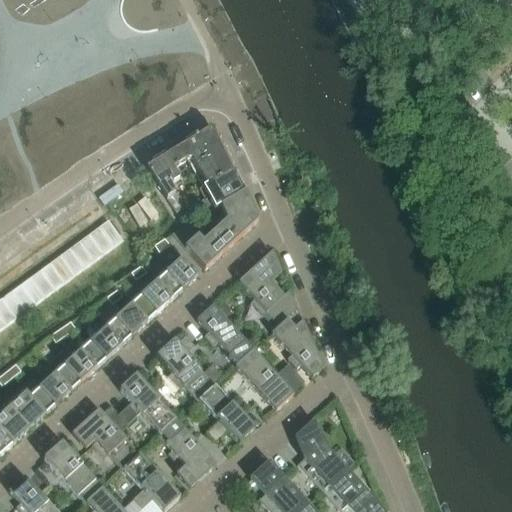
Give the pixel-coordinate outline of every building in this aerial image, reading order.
[(202,155),(220,146),(214,133),(206,131),(180,147),(191,163),(195,170),(203,165),(201,162),(205,160),(202,155)] [(195,170),(205,189),(234,174),(220,146),(202,155),(205,160),(201,162),(203,165),(195,170)] [(180,147),(167,156),(176,169),(185,163),(191,163),(180,147)] [(167,156),(145,169),(165,201),(174,217),(185,211),(176,195),(178,194),(172,185),(182,180),(176,169),(167,156)] [(209,204),(191,214),(196,222),(214,212),(244,195),(234,174),(205,189),(202,191),(209,204)] [(257,224),(244,195),(214,212),(171,238),(203,273),(257,224)] [(191,225),(196,222),(191,214),(188,216),(189,218),(188,219),(191,225)] [(163,242),(152,250),(158,256),(169,249),(163,242)] [(278,330),(296,313),(288,294),(282,299),(270,286),(280,277),(271,256),(237,286),(253,303),(249,306),(262,320),(265,316),(278,330)] [(181,262),(156,285),(171,302),(197,279),(181,262)] [(146,276),(141,270),(130,277),(135,284),(146,276)] [(156,285),(130,308),(146,325),(171,302),(156,285)] [(116,293),(106,300),(110,308),(121,300),(116,293)] [(130,308),(105,331),(121,349),(146,325),(130,308)] [(203,340),(212,350),(216,346),(236,368),(252,354),(211,309),(195,324),(207,337),(203,340)] [(290,359),(286,363),(295,372),(299,369),(311,381),(322,371),(296,313),(278,330),(270,337),(290,359)] [(74,332),(69,325),(59,332),(64,339),(74,332)] [(105,331),(79,354),(95,372),(121,349),(105,331)] [(64,339),(59,332),(49,339),(54,346),(64,339)] [(185,340),(179,345),(188,354),(194,349),(185,340)] [(173,344),(155,361),(196,405),(197,403),(213,389),(173,344)] [(79,354),(54,377),(70,395),(95,372),(79,354)] [(252,354),(236,368),(234,370),(274,414),(292,398),(252,354)] [(20,374),(14,368),(5,375),(10,382),(20,374)] [(286,369),(275,379),(291,396),(302,386),(286,369)] [(10,382),(5,375),(0,379),(0,388),(1,390),(10,382)] [(54,377),(28,401),(44,418),(70,395),(54,377)] [(130,407),(126,410),(135,420),(139,416),(159,438),(175,424),(134,379),(119,394),(130,407)] [(217,425),(205,436),(214,446),(226,435),(238,448),(254,433),(213,389),(197,403),(217,425)] [(20,391),(3,407),(28,433),(44,418),(28,401),(20,391)] [(3,407),(0,409),(0,436),(11,448),(28,433),(3,407)] [(94,445),(91,449),(103,462),(107,459),(120,474),(122,472),(138,457),(105,421),(114,414),(108,408),(100,416),(97,413),(71,437),(84,452),(93,444),(94,445)] [(170,455),(167,458),(179,471),(183,468),(197,484),(215,468),(175,424),(159,438),(157,440),(170,455)] [(302,463),(296,469),(321,496),(346,473),(328,453),(312,424),(293,441),(302,463)] [(0,436),(0,458),(11,448),(0,436)] [(61,447),(43,463),(83,507),(85,506),(101,491),(61,447)] [(139,511),(141,511),(151,504),(158,511),(166,511),(178,502),(138,457),(122,472),(142,494),(131,503),(139,511)] [(264,498),(258,504),(265,511),(303,511),(308,508),(267,464),(248,481),(251,484),(257,491),(264,498)] [(381,511),(346,473),(321,496),(335,511),(381,511)] [(52,511),(23,480),(7,495),(19,508),(15,511),(52,511)] [(251,484),(240,494),(246,501),(257,491),(251,484)] [(119,511),(101,491),(85,506),(90,511),(119,511)]
